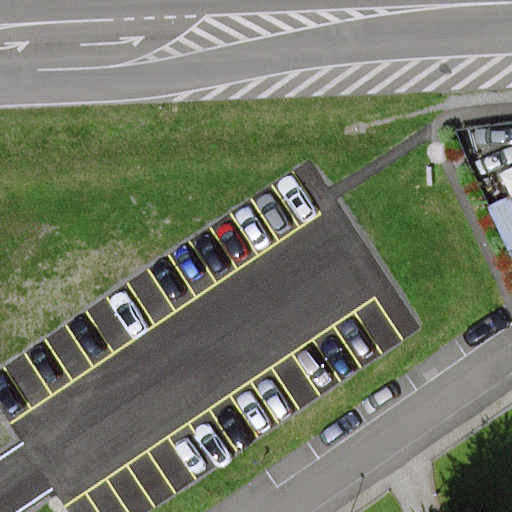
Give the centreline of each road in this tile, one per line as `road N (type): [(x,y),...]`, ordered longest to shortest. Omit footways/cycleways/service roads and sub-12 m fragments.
road 1 (tertiary): [(511,6),(0,43)]
road 2 (residential): [(269,511),(511,354)]
